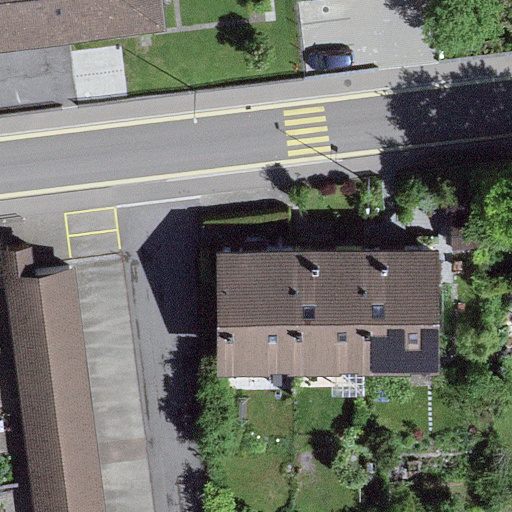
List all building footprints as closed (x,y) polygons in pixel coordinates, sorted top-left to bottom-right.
[(0,0),(0,14),(156,0),(0,0)] [(369,233),(300,234),(300,359),(369,359),(369,233)] [(440,233),(369,233),(369,359),(441,359),(440,233)] [(300,234),(217,234),(218,359),(300,359),(300,234)] [(31,240),(2,244),(36,511),(107,511),(75,258),(34,263),(31,240)]
